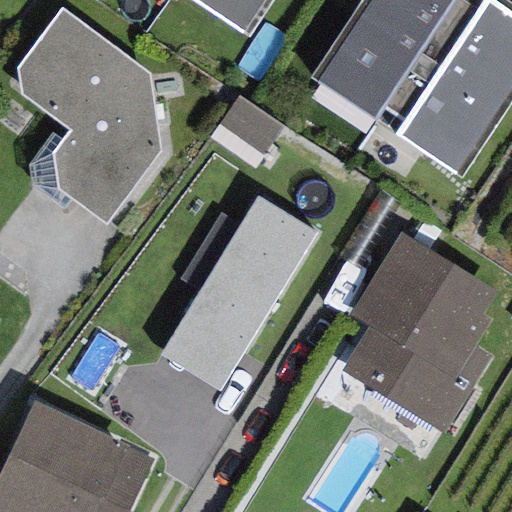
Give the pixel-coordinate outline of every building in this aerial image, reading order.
[(275,0),(181,0),(246,43),(275,0)] [(511,106),(511,13),(492,0),(363,0),(308,83),(375,127),(379,121),(400,134),(395,141),(460,184),(511,106)] [(149,78),(61,13),(18,73),(21,101),(70,137),(51,160),(56,195),(105,229),(161,156),(149,78)] [(258,195),(158,357),(217,393),(317,231),(258,195)] [(496,294),(398,235),(347,319),(368,331),(341,374),(444,436),(450,426),(452,428),(474,392),(472,391),(489,363),(474,354),(490,328),(480,321),(496,294)] [(99,511),(128,451),(34,407),(0,475),(0,511),(99,511)] [(128,511),(152,463),(128,451),(99,511),(128,511)]
